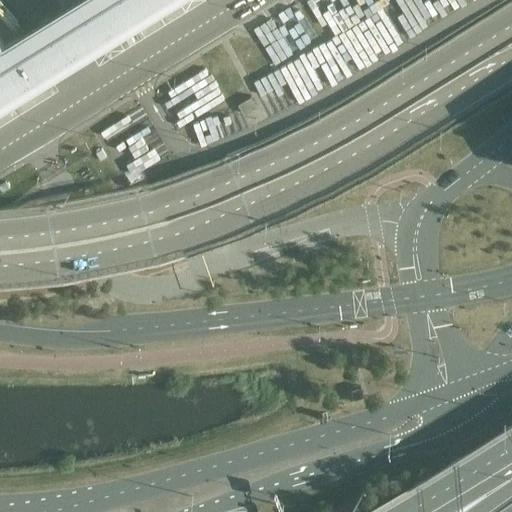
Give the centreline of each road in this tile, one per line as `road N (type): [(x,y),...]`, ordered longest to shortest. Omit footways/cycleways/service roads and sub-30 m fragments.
road 1 (tertiary): [(452,395),(139,491),(29,511)]
road 2 (unclassified): [(452,395),(427,323),(416,235),(445,192),(511,143)]
road 3 (tertiary): [(204,511),(463,421)]
